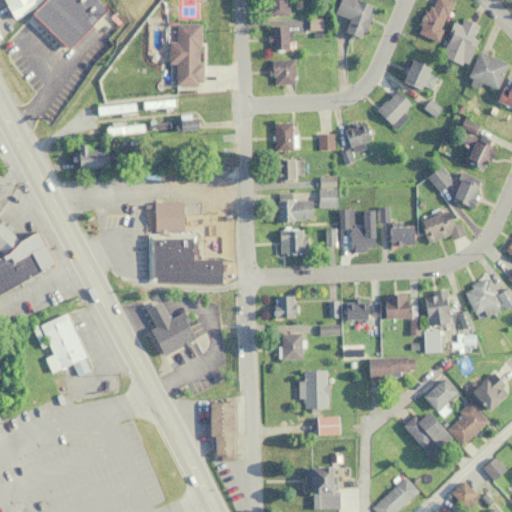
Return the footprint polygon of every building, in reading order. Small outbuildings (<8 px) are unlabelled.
[(0,0),(10,17),(33,6),(39,0),(0,0)] [(27,12),(33,6),(39,0),(97,0),(105,8),(90,23),(63,49),(30,15),(27,12)] [(262,0),(284,0),(285,14),(262,14),(262,0)] [(292,0),(292,8),(300,8),(299,0),(292,0)] [(337,0),(358,0),(371,5),(361,30),(352,26),(347,37),(336,32),(342,19),(331,15),(337,0)] [(429,0),(416,32),(434,40),(450,1),(447,0),(429,0)] [(306,17),(306,30),(320,30),(320,18),(306,17)] [(437,54),(451,21),(457,24),(460,17),(475,24),(470,36),(475,38),(463,66),(437,54)] [(196,23),(196,46),(193,46),(193,61),(200,61),(199,84),(193,84),(193,87),(172,87),(172,63),(164,63),(164,41),(171,41),(171,23),(196,23)] [(265,26),(265,47),(283,47),(283,26),(265,26)] [(476,50),(464,77),(493,89),(504,62),(476,50)] [(266,59),(266,73),(270,73),(270,83),(290,83),(290,59),(266,59)] [(400,81),(419,88),(420,85),(427,87),(431,75),(424,73),(427,67),(407,60),(400,81)] [(499,86),(493,99),(511,106),(511,78),(510,78),(505,89),(499,86)] [(372,108),(388,124),(407,104),(391,88),(372,108)] [(419,106),(426,96),(441,108),(434,117),(419,106)] [(139,99),(140,108),(171,106),(170,97),(139,99)] [(92,104),(132,99),(133,108),(93,113),(92,104)] [(457,102),(461,105),(457,112),(453,109),(457,102)] [(488,107),(494,109),(491,115),(485,112),(488,107)] [(175,118),(175,130),(193,129),(192,117),(175,118)] [(471,133),(476,124),(461,117),(456,126),(471,133)] [(145,122),(167,120),(168,129),(146,131),(145,122)] [(340,128),(363,120),(369,139),(345,146),(340,128)] [(270,122),(288,121),(288,149),(270,149),(270,122)] [(101,127),(140,123),(141,131),(101,135),(101,127)] [(313,133),(330,132),(331,147),(313,148),(313,133)] [(462,134),(490,149),(479,168),(461,158),(468,146),(458,141),(462,134)] [(73,144),(75,167),(100,165),(98,147),(84,148),(84,143),(73,144)] [(337,151),(344,148),(349,160),(342,163),(337,151)] [(271,157),(298,158),(297,179),(271,178),(271,157)] [(435,164),(449,179),(437,190),(423,175),(435,164)] [(457,173),(447,197),(468,205),(477,181),(457,173)] [(316,175),(317,185),(333,185),(333,174),(316,175)] [(314,188),(333,187),(334,204),(315,205),(314,188)] [(275,199),(275,221),(301,220),(300,199),(275,199)] [(163,200),(182,200),(182,208),(163,208),(163,200)] [(376,222),(386,221),(386,206),(375,206),(376,222)] [(415,218),(425,242),(444,233),(446,239),(461,233),(455,221),(449,223),(442,206),(415,218)] [(335,208),(336,225),(352,224),(351,207),(335,208)] [(358,212),(359,228),(346,228),(347,246),(368,246),(367,211),(358,212)] [(385,226),(385,245),(409,244),(408,225),(385,226)] [(275,234),(282,233),(282,228),(300,227),(301,251),(276,252),(275,234)] [(321,228),(331,227),(332,245),(322,245),(321,228)] [(0,250),(8,246),(33,233),(48,261),(0,287),(0,250)] [(146,234),(147,280),(218,279),(217,258),(189,258),(189,233),(146,234)] [(511,233),(502,246),(511,253),(511,233)] [(0,239),(8,246),(0,250),(0,239)] [(459,288),(484,274),(494,291),(505,284),(511,295),(511,300),(478,320),(459,288)] [(418,294),(424,324),(446,319),(440,289),(418,294)] [(380,292),(381,315),(405,313),(403,291),(380,292)] [(269,294),(270,316),(291,315),(290,293),(269,294)] [(324,298),(334,298),(335,313),(324,313),(324,298)] [(153,325),(142,305),(155,299),(165,318),(153,325)] [(341,300),(342,317),(363,316),(363,300),(341,300)] [(452,312),(464,308),(469,324),(457,328),(452,312)] [(34,323),(60,310),(82,355),(56,368),(34,323)] [(145,329),(153,325),(165,318),(179,310),(194,337),(162,355),(160,356),(145,329)] [(367,316),(375,317),(375,333),(366,332),(367,316)] [(405,317),(415,317),(415,334),(404,333),(405,317)] [(315,324),(336,323),(336,334),(315,334),(315,324)] [(437,328),(419,327),(419,349),(437,349),(437,328)] [(273,331),(298,330),(298,356),(274,356),(273,331)] [(458,332),(459,343),(470,343),(469,332),(458,332)] [(364,357),(365,376),(411,375),(411,356),(364,357)] [(299,406),(322,405),(322,367),(298,368),(299,406)] [(483,410),(505,390),(488,371),(465,390),(483,410)] [(452,391),(440,377),(418,395),(430,410),(452,391)] [(458,443),(485,421),(468,400),(455,411),(458,415),(444,426),(458,443)] [(231,401),(208,402),(208,455),(231,454),(231,401)] [(400,427),(429,457),(449,438),(420,408),(400,427)] [(311,414),(312,433),(335,432),(334,413),(311,414)] [(503,468),(490,456),(479,468),(491,479),(503,468)] [(301,466),(301,492),(327,492),(327,465),(301,466)] [(372,511),(391,511),(414,489),(400,475),(368,507),(372,511)]
